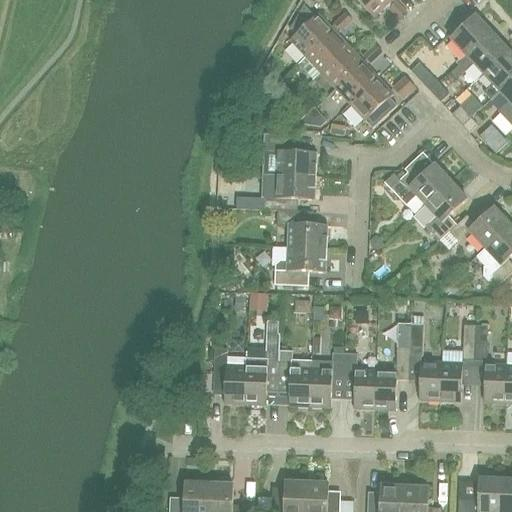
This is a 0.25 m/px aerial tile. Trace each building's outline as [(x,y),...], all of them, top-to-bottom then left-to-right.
[(389,3),(386,0),(355,0),(373,18),(389,3)] [(393,16),(402,8),(396,2),(388,9),(387,10),(393,16)] [(289,42),(304,58),(333,31),(318,15),(314,18),(304,7),(305,6),(304,5),(289,30),(289,31),(290,30),(296,36),(289,42)] [(402,8),(393,16),(399,22),(408,14),(402,8)] [(338,19),(346,28),(352,23),(345,14),(338,19)] [(450,40),(466,58),(491,34),(475,17),(450,40)] [(346,28),(338,19),(332,25),(340,34),(346,28)] [(304,58),(319,74),(348,48),(333,31),(304,58)] [(491,34),(466,58),(457,67),(463,74),(473,65),(482,75),(507,52),(491,34)] [(368,51),(376,60),(382,54),(374,45),(368,51)] [(348,48),(319,74),(334,90),(363,63),(348,48)] [(376,60),(368,51),(362,57),(370,65),(376,60)] [(489,101),(498,93),(511,80),(511,56),(507,52),(482,75),(492,85),(482,94),(489,101)] [(349,106),(377,79),(363,63),(334,90),(349,106)] [(422,85),(429,92),(438,84),(431,77),(419,65),(411,72),(423,85),(422,85)] [(400,89),(396,93),(403,101),(415,90),(404,77),(396,84),(400,89)] [(377,79),(349,106),(364,122),(393,96),(377,79)] [(511,80),(498,93),(508,103),(498,113),(511,128),(511,80)] [(448,96),(438,84),(429,92),(440,104),(448,96)] [(460,125),(468,117),(460,107),(451,115),(460,125)] [(477,127),(468,117),(460,125),(468,135),(477,127)] [(320,129),(326,123),(322,118),(311,128),(320,129)] [(332,125),(330,135),(344,137),(345,128),(332,125)] [(316,135),(313,144),(333,151),(336,143),(316,135)] [(277,177),(315,178),(316,155),(299,154),(300,138),(266,136),(264,176),(277,177)] [(425,207),(450,184),(434,166),(416,183),(408,174),(399,182),(390,191),(406,208),(416,198),(425,207)] [(263,212),(277,213),(297,214),(297,202),(314,203),(315,178),(277,177),(276,189),(265,189),(264,199),(263,212)] [(385,185),(390,191),(399,182),(393,177),(385,185)] [(450,184),(425,207),(427,210),(431,222),(425,228),(440,243),(441,242),(457,226),(449,218),(467,202),(450,184)] [(485,250),(510,227),(493,209),(475,227),(466,217),(457,226),(441,242),(449,251),(458,243),(469,233),(485,250)] [(288,226),(287,249),(325,251),(327,227),(308,226),(308,214),(297,214),(277,213),(276,225),(288,226)] [(511,258),(511,229),(510,227),(485,250),(476,258),(485,267),(483,268),(483,278),(488,282),(491,279),(498,287),(511,274),(511,266),(508,262),(511,258)] [(221,260),(228,260),(233,257),(233,248),(221,248),(221,260)] [(324,275),(325,251),(287,249),(286,262),(280,262),(276,265),(275,265),(275,268),(276,268),(276,272),(274,272),(273,286),(304,288),(305,274),(324,275)] [(243,311),(244,297),(235,297),(234,310),(243,311)] [(294,309),(299,314),(310,314),(310,302),(295,302),(294,309)] [(341,309),(329,308),(329,315),(332,319),(340,320),(341,309)] [(408,358),(409,358),(421,359),(421,357),(422,357),(423,318),(411,317),(410,342),(408,342),(408,349),(408,358)] [(475,327),(463,327),(461,360),(474,360),(475,327)] [(486,361),(487,328),(475,327),(474,360),(486,361)] [(277,336),(267,335),(266,361),(246,360),(244,406),(265,407),(266,376),(275,377),(277,336)] [(244,406),(246,360),(244,360),(244,359),(225,358),(226,350),(214,349),(212,374),(224,375),(223,405),(244,406)] [(408,358),(408,349),(396,349),(395,374),(376,373),(375,412),(395,412),(396,381),(408,382),(409,358),(408,358)] [(309,409),(311,363),(291,362),(291,353),(278,353),(277,377),(289,377),(288,408),(309,409)] [(331,379),(343,380),(344,356),(331,355),(331,363),(311,363),(309,409),(330,410),(331,379)] [(353,411),(375,412),(376,373),(356,372),(356,356),(344,356),(343,380),(354,380),(353,411)] [(439,403),(441,364),(420,363),(418,402),(439,403)] [(462,365),(441,364),(439,403),(460,404),(462,365)] [(485,366),(483,406),(504,406),(506,367),(485,366)] [(499,511),(500,481),(479,480),(478,502),(458,501),(457,511),(499,511)] [(511,511),(511,482),(500,481),(499,511),(511,511)] [(208,511),(210,485),(185,484),(183,510),(169,509),(168,511),(208,511)] [(304,511),(306,485),(285,484),(284,491),(277,491),(277,493),(272,492),(272,499),(257,499),(256,511),(304,511)] [(210,485),(208,511),(231,511),(233,486),(210,485)] [(306,485),(304,511),(338,511),(339,502),(338,502),(339,499),(333,494),(327,494),(327,486),(306,485)] [(401,511),(403,488),(381,487),(381,494),(373,494),(368,498),(367,511),(401,511)] [(403,488),(401,511),(427,511),(429,489),(403,488)] [(346,498),(345,511),(356,511),(357,499),(346,498)]
